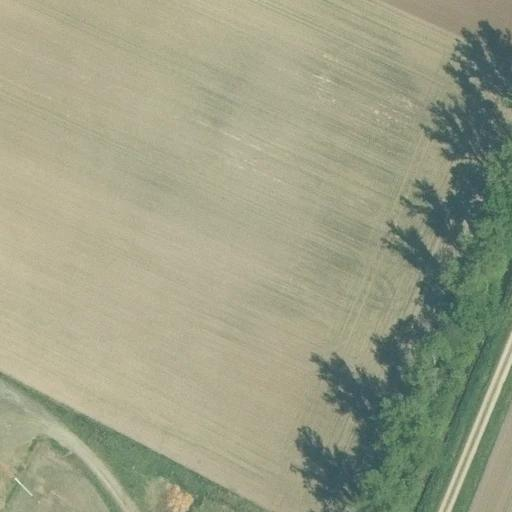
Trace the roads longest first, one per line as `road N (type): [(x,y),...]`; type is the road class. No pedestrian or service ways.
road 1 (track): [(441,511),(511,339)]
road 2 (unclassified): [(131,511),(46,420),(0,393)]
